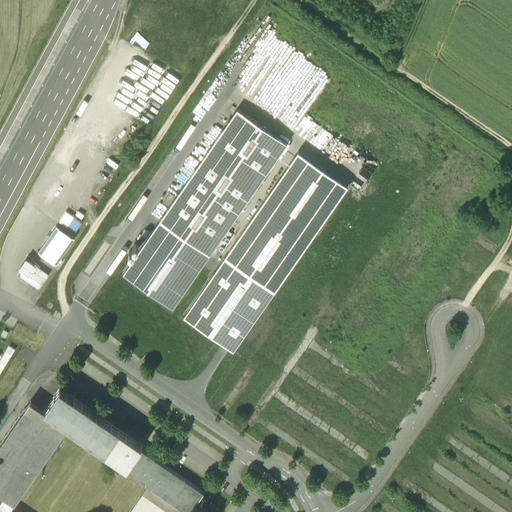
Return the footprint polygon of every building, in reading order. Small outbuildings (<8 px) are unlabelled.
[(237,108),(160,220),(209,254),(287,143),(237,108)] [(74,216),(65,210),(59,221),(63,224),(67,227),(74,216)] [(82,221),(74,216),(67,227),(70,229),(75,232),(82,221)] [(75,237),(56,225),(51,232),(47,238),(43,244),(38,251),(57,264),(75,237)] [(201,266),(151,232),(122,273),(172,308),(201,266)] [(39,289),(49,274),(38,266),(36,265),(38,262),(28,255),(27,257),(34,262),(34,263),(26,258),(19,268),(22,270),(19,275),(27,280),(39,289)] [(225,256),(184,316),(233,350),(274,291),(225,256)] [(0,376),(17,347),(10,343),(4,353),(0,350),(0,376)] [(141,445),(59,388),(44,411),(66,427),(67,425),(126,467),(139,448),(141,445)] [(24,409),(0,444),(0,492),(14,502),(66,427),(44,411),(30,401),(24,409)] [(189,511),(203,492),(139,448),(126,467),(134,472),(132,475),(148,486),(182,509),(185,511),(189,511)] [(148,486),(129,511),(180,511),(182,509),(148,486)]
